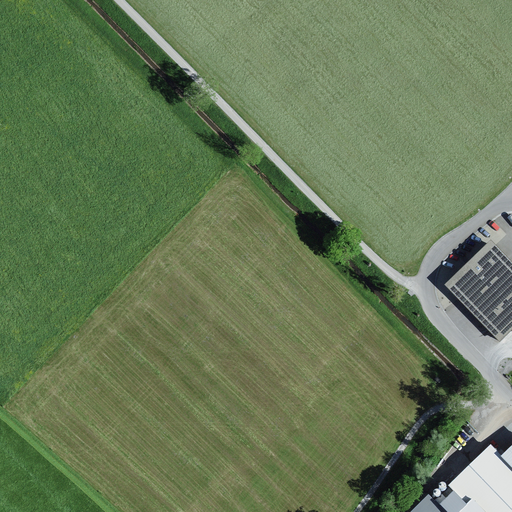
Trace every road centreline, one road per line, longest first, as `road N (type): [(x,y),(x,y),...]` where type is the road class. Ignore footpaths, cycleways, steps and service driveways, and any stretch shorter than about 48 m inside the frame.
road 1 (track): [(511,190),(426,289),(425,307),(492,379),(478,401),(429,413),(359,511)]
road 2 (track): [(425,307),(122,0)]
